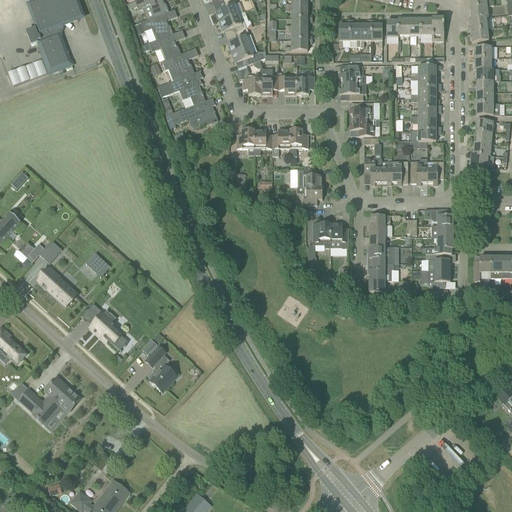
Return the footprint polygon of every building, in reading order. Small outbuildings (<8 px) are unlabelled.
[(57,29),(59,34),(61,30),(84,21),(76,0),(45,0),(29,7),(36,30),(44,27),(57,29)] [(150,8),(154,20),(165,16),(169,14),(165,5),(164,6),(161,0),(141,0),(134,3),(135,3),(137,8),(138,12),(150,8)] [(235,0),(232,0),(223,4),(225,9),(215,13),(218,23),(237,16),(233,6),(237,5),(235,0)] [(312,3),(311,0),(291,0),(291,6),(285,6),(285,10),(307,10),(307,3),(312,3)] [(468,0),(470,10),(486,8),(493,7),(492,0),(468,0)] [(470,10),(471,21),(485,20),(488,20),(486,8),(470,10)] [(291,21),(312,21),(312,17),(307,17),(307,10),(285,10),(285,14),(291,14),(291,21)] [(147,22),(140,25),(143,33),(144,34),(152,31),(156,42),(172,35),(169,27),(168,28),(165,21),(167,20),(165,16),(154,20),(147,22)] [(233,30),(235,35),(247,31),(246,27),(243,20),(239,22),(237,16),(218,23),(222,34),(233,30)] [(444,44),(444,19),(437,19),(437,21),(432,21),(432,38),(432,44),(444,44)] [(469,21),(470,33),(486,31),(485,20),(471,21),(469,21)] [(265,24),(265,21),(260,23),(260,22),(251,25),(246,27),(247,31),(265,24)] [(285,31),(307,31),(307,24),(312,24),(312,21),(291,21),(291,28),(285,28),(285,31)] [(397,21),(397,23),(398,38),(409,38),(409,21),(397,21)] [(420,21),(409,21),(409,38),(420,38),(420,21)] [(420,21),(420,38),(432,38),(432,21),(420,21)] [(342,43),(349,43),(349,22),(346,22),(346,27),(338,27),(338,46),(338,49),(342,49),(342,43)] [(349,22),(349,43),(349,50),(356,50),(356,49),(360,49),(360,27),(353,27),(353,22),(349,22)] [(360,27),(360,49),(364,49),(364,43),(371,43),(371,22),(367,22),(367,27),(360,27)] [(375,22),(371,22),(371,43),(378,43),(378,49),(382,49),(382,27),(375,27),(375,22)] [(386,23),(386,33),(386,40),(398,40),(398,38),(397,23),(386,23)] [(139,36),(144,34),(143,33),(140,25),(135,27),(139,36)] [(37,44),(49,75),(71,66),(59,34),(57,29),(44,27),(36,30),(26,34),(31,47),(37,44)] [(227,45),(231,55),(249,48),(245,38),(249,37),(247,31),(235,35),(237,41),(227,45)] [(291,42),(312,42),(312,39),(307,39),(307,31),(285,31),(285,35),(291,35),(291,42)] [(471,45),(481,43),(488,43),(486,31),(470,33),(471,45)] [(175,41),(172,35),(156,42),(148,45),(150,51),(151,54),(161,50),(165,62),(180,56),(177,48),(176,48),(173,41),(175,41)] [(285,53),(307,53),(307,46),(312,46),(312,42),(291,42),(291,49),(285,49),(285,53)] [(251,54),(249,48),(231,55),(234,66),(245,62),(247,67),(253,65),(257,64),(259,63),(260,62),(265,60),(265,54),(251,54)] [(474,49),(474,61),(491,61),(497,61),(497,49),(491,49),(484,49),(474,49)] [(186,54),(180,56),(165,62),(162,63),(165,72),(168,71),(172,83),(194,75),(191,66),(189,67),(187,60),(188,59),(186,54)] [(297,67),(305,67),(305,58),(296,58),(297,67)] [(474,72),(476,72),(491,72),(491,71),(491,61),(474,61),(474,72)] [(149,69),(153,78),(161,75),(157,66),(149,69)] [(440,72),(440,68),(418,68),(418,75),(410,75),(410,79),(436,79),(436,72),(440,72)] [(342,80),(342,86),(366,86),(366,78),(363,78),(363,69),(349,69),(349,75),(340,75),(340,80),(342,80)] [(248,97),(260,97),(260,78),(249,78),(248,77),(249,76),(247,71),(236,75),(239,84),(242,84),(242,93),(248,93),(248,97)] [(278,92),(278,78),(272,78),(272,71),(260,71),(260,78),(260,97),(272,97),(272,92),(278,92)] [(493,71),(491,71),(491,72),(476,72),(476,83),(493,83),(493,78),(499,78),(499,71),(493,71)] [(194,75),(172,83),(157,89),(162,100),(179,93),(182,102),(190,99),(193,108),(205,103),(197,82),(203,79),(200,73),(194,75)] [(284,97),(296,97),(296,78),(278,78),(278,92),(284,92),(284,97)] [(296,78),(296,97),(308,97),(308,92),(314,92),(314,78),(296,78)] [(418,90),(440,90),(440,86),(435,86),(436,79),(410,79),(410,83),(418,83),(418,90)] [(476,95),(493,95),(493,83),(476,83),(476,95)] [(349,103),(359,103),(363,103),(363,96),(366,97),(366,86),(342,86),(342,92),(340,92),(340,96),(349,96),(349,103)] [(410,101),(435,101),(435,94),(440,94),(440,90),(418,90),(418,97),(410,97),(410,101)] [(474,106),(493,106),(493,95),(476,95),(476,101),(474,101),(474,106)] [(164,119),(171,116),(172,116),(166,100),(158,103),(164,119)] [(172,116),(171,116),(175,126),(190,120),(189,124),(190,125),(190,127),(191,128),(192,129),(193,130),(205,126),(206,127),(218,123),(214,114),(211,115),(209,109),(215,107),(213,100),(205,103),(193,108),(185,111),(172,116)] [(418,111),(440,111),(440,108),(435,108),(435,101),(410,101),(410,104),(418,104),(418,111)] [(352,122),(373,122),(373,105),(359,105),(359,111),(350,111),(350,116),(352,116),(352,122)] [(474,106),(474,111),(476,111),(476,118),(486,118),(493,118),(499,118),(499,106),(493,106),(474,106)] [(410,122),(435,122),(435,115),(440,115),(440,111),(418,111),(418,118),(410,118),(410,122)] [(352,128),(350,128),(350,132),(356,132),(356,139),(379,139),(379,122),(373,122),(352,122),(352,128)] [(435,129),(435,122),(410,122),(410,126),(417,126),(417,133),(440,133),(440,129),(435,129)] [(493,124),(476,122),(475,134),(492,136),(493,124)] [(248,158),(254,158),(254,132),(242,132),(242,137),(236,137),(236,151),(248,151),(248,158)] [(254,132),(254,158),(260,157),(260,151),(272,151),(272,137),(266,137),(266,132),(254,132)] [(278,151),(290,151),(290,132),(278,132),(278,137),(272,137),(272,151),(272,159),(278,158),(278,151)] [(296,151),(298,151),(308,151),(308,137),(302,137),(302,132),(290,132),(290,151),(290,159),(296,159),(296,151)] [(410,144),(414,144),(425,144),(435,144),(435,137),(440,137),(440,133),(417,133),(410,133),(410,140),(410,144)] [(475,134),(474,145),(491,147),(492,136),(475,134)] [(474,145),(473,156),(473,157),(490,158),(491,147),(474,145)] [(473,157),(473,156),(471,156),(470,168),(486,170),(486,169),(490,170),(492,170),(493,159),(490,158),(473,157)] [(374,162),(364,162),(364,178),(370,178),(370,187),(375,187),(375,185),(381,185),(381,164),(381,161),(374,162)] [(427,185),(427,170),(427,161),(420,161),(420,164),(410,164),(410,186),(416,186),(416,187),(421,187),(421,185),(427,185)] [(391,187),(391,185),(391,164),(381,164),(381,185),(387,185),(387,187),(391,187)] [(391,164),(391,185),(397,185),(397,187),(401,187),(401,186),(407,186),(407,164),(394,164),(391,164)] [(433,170),(427,170),(427,185),(433,185),(433,187),(437,187),(437,181),(443,181),(443,164),(433,164),(433,170)] [(297,172),(297,190),(322,190),(322,178),(317,178),(317,172),(297,172)] [(22,174),(10,187),(16,192),(27,180),(22,174)] [(245,191),(245,177),(235,176),(235,190),(245,191)] [(322,190),(297,190),(297,196),(303,196),(303,208),(317,208),(317,202),(322,202),(322,190)] [(437,224),(437,228),(453,228),(453,217),(448,217),(448,212),(431,212),(431,222),(433,224),(437,224)] [(0,222),(0,246),(20,224),(9,214),(1,224),(0,222)] [(369,236),(369,239),(385,239),(385,236),(385,228),(389,228),(389,218),(370,218),(370,227),(369,227),(369,236)] [(315,247),(315,248),(324,248),(324,251),(332,251),(332,245),(332,226),(312,226),(312,245),(312,247),(315,247)] [(332,245),(332,251),(342,250),(342,251),(348,251),(348,231),(342,231),(342,226),(332,226),(332,245)] [(431,240),(437,240),(453,240),(453,228),(437,228),(431,228),(431,240)] [(385,239),(369,239),(369,249),(385,249),(385,239)] [(437,240),(437,250),(425,250),(425,255),(425,256),(445,256),(452,256),(452,251),(453,251),(453,240),(437,240)] [(52,243),(45,251),(54,260),(62,252),(52,243)] [(34,251),(28,257),(34,263),(39,257),(45,251),(39,246),(34,251)] [(385,249),(369,249),(369,261),(373,261),(373,266),(393,266),(393,249),(385,249)] [(95,255),(85,266),(100,279),(110,268),(95,255)] [(428,273),(450,273),(450,262),(445,262),(445,256),(425,256),(425,262),(427,262),(428,273)] [(511,258),(501,259),(501,281),(511,280),(511,258)] [(490,275),(490,259),(479,259),(479,264),(474,264),(474,284),(480,284),(480,281),(490,281),(490,275)] [(490,281),(501,281),(501,259),(490,259),(490,275),(490,281)] [(369,272),(369,283),(385,283),(391,283),(391,273),(393,273),(393,272),(393,266),(373,266),(373,272),(369,272)] [(76,297),(57,280),(59,278),(50,270),(48,271),(48,272),(48,271),(38,282),(42,286),(44,284),(50,290),(48,291),(66,308),(76,297)] [(421,273),(421,285),(428,285),(431,285),(431,290),(435,290),(445,290),(445,284),(450,284),(450,273),(428,273),(421,273)] [(385,283),(369,283),(369,294),(374,294),(374,300),(391,300),(391,294),(385,294),(385,283)] [(93,306),(88,311),(98,320),(90,329),(99,338),(101,336),(113,346),(119,352),(124,347),(125,348),(127,345),(126,345),(128,343),(121,337),(110,327),(111,325),(116,320),(106,311),(103,315),(93,306)] [(11,337),(2,330),(0,331),(0,352),(2,354),(0,356),(0,360),(5,365),(9,361),(16,368),(27,356),(9,339),(11,337)] [(151,342),(142,352),(147,357),(156,348),(157,347),(151,342)] [(159,349),(145,363),(152,369),(154,367),(155,368),(156,369),(157,370),(155,371),(153,373),(154,374),(149,379),(151,381),(149,383),(162,395),(177,379),(162,365),(166,360),(163,357),(165,355),(159,349)] [(77,399),(74,396),(74,397),(73,396),(72,395),(73,395),(70,392),(69,393),(57,381),(46,393),(50,397),(43,405),(28,392),(26,395),(18,403),(33,417),(41,408),(51,417),(61,407),(69,414),(80,402),(77,399)] [(21,385),(11,397),(16,402),(27,390),(21,385)] [(511,394),(508,391),(498,400),(511,415),(511,394)] [(51,417),(41,408),(33,417),(43,426),(51,417)] [(53,474),(48,470),(43,475),(48,480),(53,474)] [(84,511),(116,511),(129,495),(113,483),(94,508),(90,505),(92,503),(80,493),(71,505),(79,511),(84,511)] [(62,495),(59,486),(48,489),(51,498),(62,495)] [(0,511),(12,511),(17,506),(14,503),(15,502),(8,496),(0,506),(0,511)] [(182,511),(206,511),(210,508),(197,496),(182,511)]
